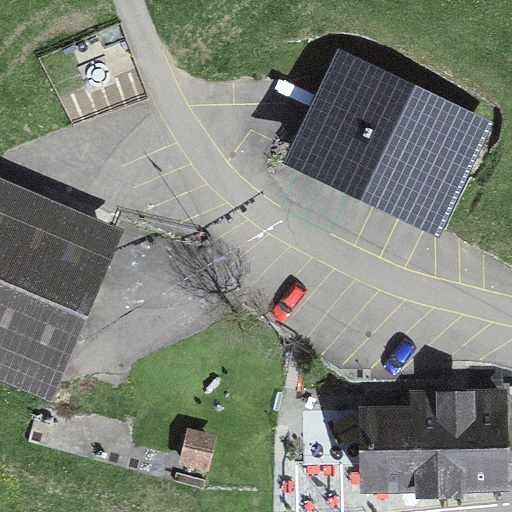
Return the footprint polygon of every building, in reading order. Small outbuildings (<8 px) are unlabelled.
[(490,143),(323,73),(312,99),(282,171),(448,242),(490,143)] [(76,220),(0,191),(0,366),(60,389),(118,236),(76,220)] [(498,399),(354,404),(356,483),(501,478),(498,399)] [(216,437),(185,430),(177,463),(208,471),(216,437)] [(275,471),(274,511),(349,511),(349,471),(275,471)]
